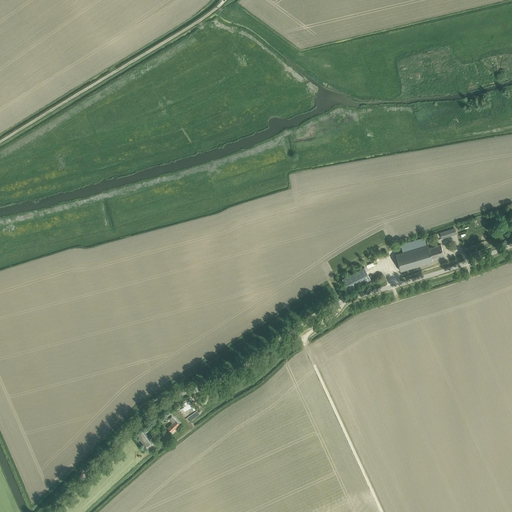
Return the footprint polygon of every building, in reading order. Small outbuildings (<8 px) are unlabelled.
[(444,232),(440,233),(442,239),(456,234),(454,228),(444,232)] [(403,252),(395,254),(400,271),(433,262),(432,258),(444,255),(441,245),(429,248),(428,245),(426,245),(403,252)] [(371,280),(364,267),(344,278),(342,279),(349,291),(371,280)] [(171,432),(179,424),(172,417),(172,416),(170,418),(169,419),(173,423),(167,428),(171,432)] [(142,430),(137,434),(145,447),(151,442),(145,433),(148,430),(146,427),(142,430)]
